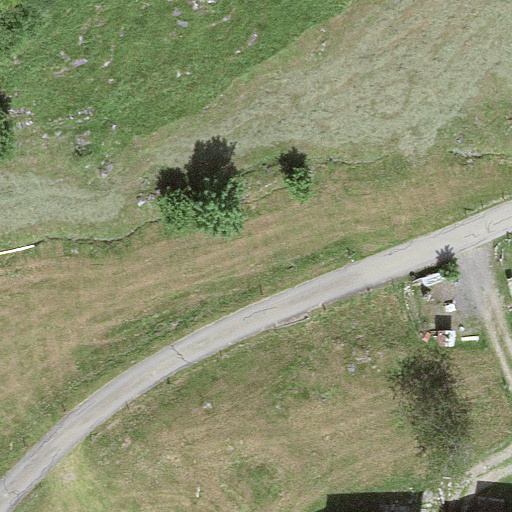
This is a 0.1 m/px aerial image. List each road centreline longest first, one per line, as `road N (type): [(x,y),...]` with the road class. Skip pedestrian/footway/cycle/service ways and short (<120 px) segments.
road 1 (unclassified): [(0,502),(71,426),(150,368),(254,314),(511,215)]
road 2 (track): [(511,368),(459,236)]
